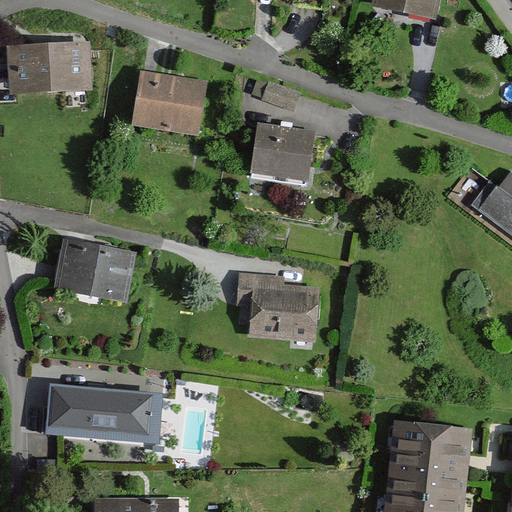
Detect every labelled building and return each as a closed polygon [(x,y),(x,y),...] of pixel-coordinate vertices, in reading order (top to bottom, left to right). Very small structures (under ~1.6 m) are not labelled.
[(427,0),(362,0),(361,6),(423,20),(427,0)] [(87,50),(10,56),(14,106),(92,99),(87,50)] [(209,91),(144,82),(136,135),(201,145),(209,91)] [(323,143),(263,135),(256,186),(316,194),(323,143)] [(511,173),(506,168),(471,210),(511,243),(511,173)] [(138,261),(63,249),(56,297),(131,309),(138,261)] [(286,283),(240,281),(239,311),(256,312),(254,344),(321,346),(322,295),(285,294),(286,283)] [(159,389),(46,376),(39,438),(151,451),(159,389)] [(451,511),(464,430),(388,419),(373,511),(451,511)] [(511,511),(511,432),(508,432),(496,511),(511,511)]
